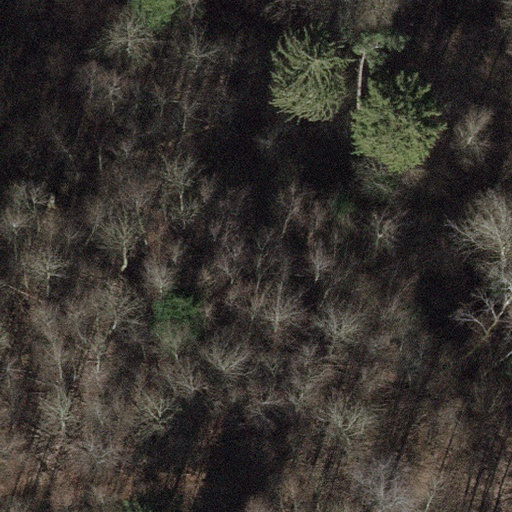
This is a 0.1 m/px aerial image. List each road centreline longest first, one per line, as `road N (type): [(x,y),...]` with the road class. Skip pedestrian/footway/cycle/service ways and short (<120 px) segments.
road 1 (track): [(511,498),(381,480),(123,483),(0,503)]
road 2 (track): [(258,0),(421,54),(511,98)]
